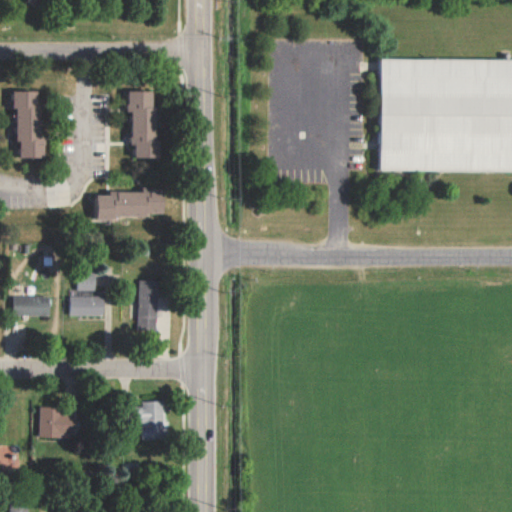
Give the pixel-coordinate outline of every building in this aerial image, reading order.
[(25,0),(45,8),(48,0),(25,0)] [(368,67),(511,67),(511,173),(368,173),(368,67)] [(47,156),(47,135),(43,135),(44,102),(39,102),(39,90),(15,89),(15,106),(20,106),(19,156),(47,156)] [(157,89),(129,90),(130,110),(133,110),(133,144),(137,144),(137,156),(159,156),(157,89)] [(115,214),(166,214),(165,187),(143,187),(143,190),(110,191),(110,195),(92,195),(93,219),(115,219),(115,214)] [(77,290),(95,289),(95,273),(76,274),(77,290)] [(158,280),(139,279),(137,330),(156,331),(158,280)] [(50,296),(12,295),(11,314),(49,315),(50,296)] [(104,295),(69,296),(69,315),(104,315),(104,295)] [(168,438),(167,424),(163,425),(162,400),(141,401),(143,439),(168,438)] [(62,406),(40,406),(40,435),(74,435),(74,413),(62,413),(62,406)]
